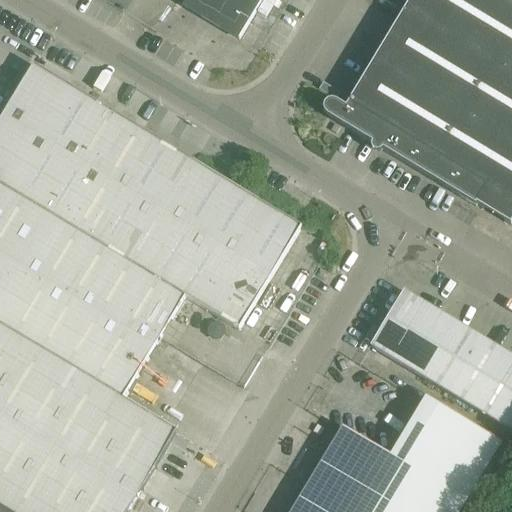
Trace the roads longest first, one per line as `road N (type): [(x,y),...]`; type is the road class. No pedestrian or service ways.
road 1 (unclassified): [(218,511),(390,227)]
road 2 (unclassified): [(252,138),(24,0)]
road 3 (unclassified): [(390,227),(252,138)]
road 4 (unclassified): [(252,138),(335,0)]
road 5 (unclassified): [(511,302),(390,227)]
